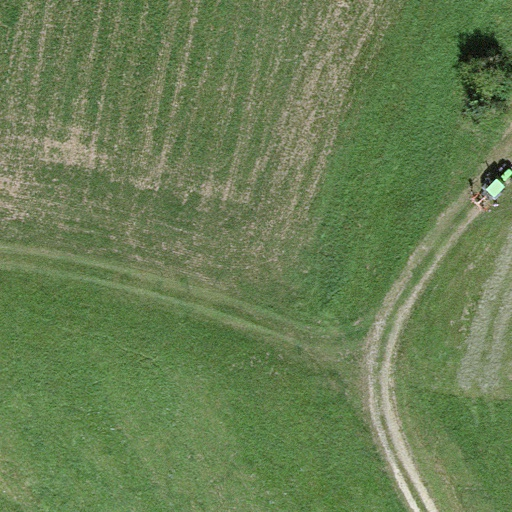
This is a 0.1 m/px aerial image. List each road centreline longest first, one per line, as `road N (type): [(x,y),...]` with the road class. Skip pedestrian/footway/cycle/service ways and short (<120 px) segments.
road 1 (track): [(0,255),(230,293),(378,339)]
road 2 (track): [(511,159),(479,193),(378,339)]
road 3 (track): [(378,339),(378,428),(418,511)]
